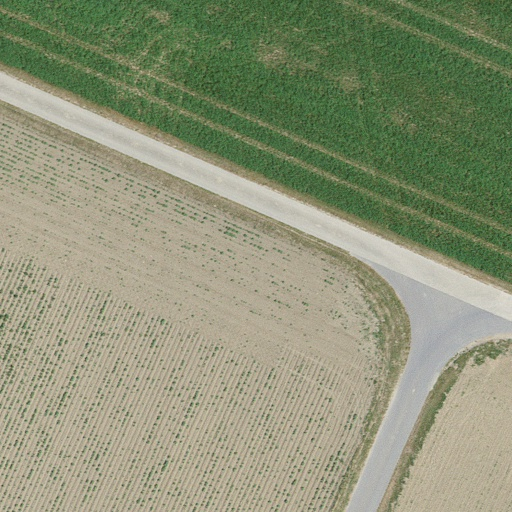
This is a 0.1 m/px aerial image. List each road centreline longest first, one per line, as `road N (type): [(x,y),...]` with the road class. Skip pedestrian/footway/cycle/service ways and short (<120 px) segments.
road 1 (track): [(0,99),(456,298)]
road 2 (unclassified): [(366,511),(456,298),(511,322)]
